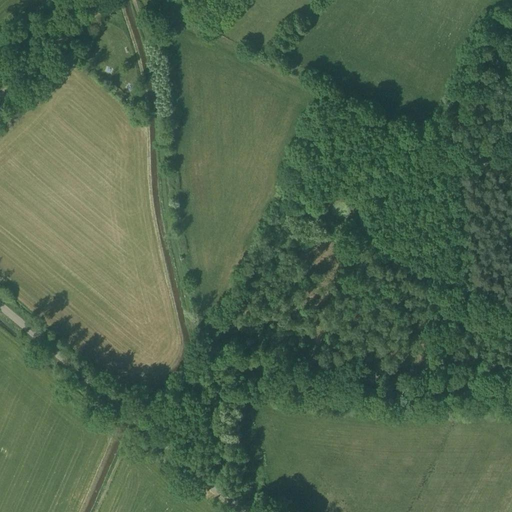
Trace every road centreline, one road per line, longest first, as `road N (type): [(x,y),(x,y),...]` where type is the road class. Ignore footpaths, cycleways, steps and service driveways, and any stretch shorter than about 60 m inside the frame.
road 1 (unclassified): [(243,511),(0,304)]
road 2 (track): [(329,100),(144,0)]
road 3 (unclassified): [(0,98),(105,0)]
